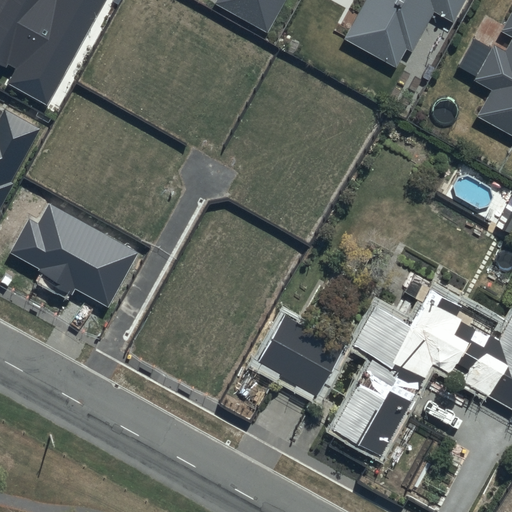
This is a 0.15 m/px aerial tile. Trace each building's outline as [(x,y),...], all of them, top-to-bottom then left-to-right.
[(102,0),(0,0),(0,57),(15,64),(8,82),(49,103),(102,0)] [(223,0),(267,25),(281,0),(223,0)] [(358,0),(342,29),(398,60),(430,2),(449,13),(455,0),(358,0)] [(474,111),(511,131),(511,0),(510,0),(471,73),(490,83),(474,111)] [(0,204),(40,123),(2,105),(0,111),(0,204)] [(29,219),(10,253),(38,268),(37,271),(57,282),(55,285),(72,295),(75,289),(109,307),(138,253),(50,204),(38,224),(29,219)] [(329,425),(378,451),(429,359),(511,404),(511,307),(500,329),(424,288),(409,314),(371,293),(348,335),(371,348),(329,425)] [(251,353),(314,388),(341,340),(278,305),(251,353)]
